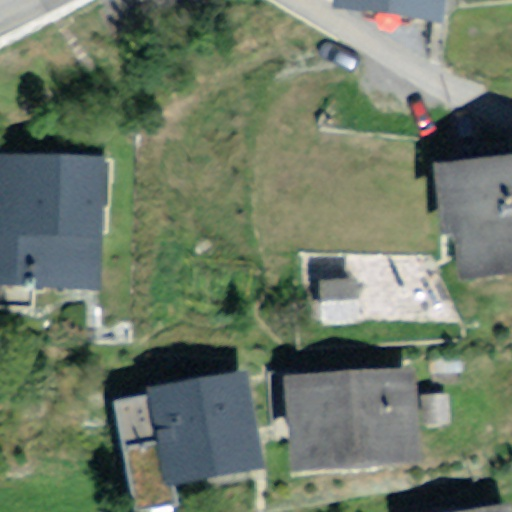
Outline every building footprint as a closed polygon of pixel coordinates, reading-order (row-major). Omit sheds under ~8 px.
[(417,0),(313,0),(312,5),(412,26),(417,0)] [(89,165),(0,163),(0,301),(87,302),(89,165)] [(511,175),(412,175),(412,278),(511,277),(511,175)] [(398,371),(288,379),(295,464),(405,456),(398,371)] [(246,376),(141,396),(158,483),(263,463),(246,376)]
